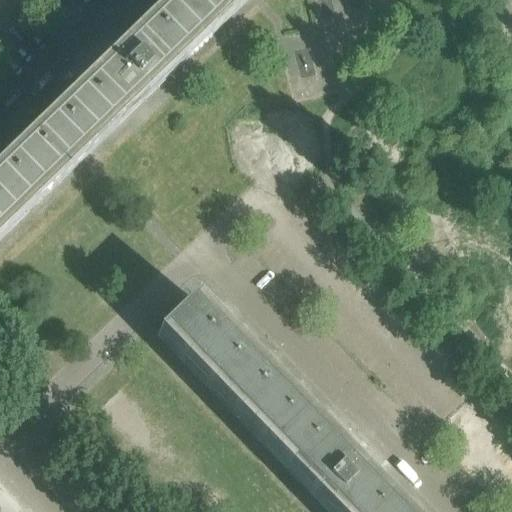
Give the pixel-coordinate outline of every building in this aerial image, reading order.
[(0,240),(175,71),(248,0),(177,0),(0,172),(0,240)] [(511,247),(447,178),(352,267),(441,361),(511,295),(511,247)] [(205,206),(176,234),(191,250),(220,221),(205,206)] [(220,221),(191,250),(206,265),(235,237),(220,221)] [(235,237),(206,265),(221,280),(250,252),(235,237)] [(250,252),(221,280),(236,295),(265,267),(250,252)] [(157,265),(149,272),(158,281),(165,273),(157,265)] [(265,267),(236,295),(250,311),(279,282),(265,267)] [(171,280),(164,287),(173,296),(180,288),(171,280)] [(279,282),(250,311),(265,326),(294,298),(279,282)] [(180,288),(173,296),(181,304),(188,297),(180,288)] [(294,298),(265,326),(280,341),(309,313),(294,298)] [(202,311),(194,319),(203,327),(210,320),(202,311)] [(81,316),(74,323),(82,332),(90,324),(81,316)] [(210,320),(203,327),(211,336),(219,328),(210,320)] [(90,324),(82,332),(91,340),(98,333),(90,324)] [(311,331),(303,339),(310,347),(319,338),(311,331)] [(303,339),(294,348),(302,355),(310,347),(303,339)] [(105,340),(98,348),(106,356),(113,349),(105,340)] [(49,341),(23,366),(35,378),(61,353),(49,341)] [(232,342),(225,349),(233,358),(241,350),(232,342)] [(113,349),(106,356),(115,365),(122,357),(113,349)] [(241,350),(233,358),(242,366),(249,359),(241,350)] [(61,353),(35,378),(46,390),(72,365),(61,353)] [(279,362),(270,370),(278,377),(286,369),(279,362)] [(353,363),(337,378),(366,407),(381,392),(353,363)] [(128,364),(121,371),(130,380),(137,372),(128,364)] [(72,366),(46,392),(57,404),(84,378),(72,366)] [(270,370),(262,379),(269,386),(278,377),(270,370)] [(136,374),(129,381),(137,390),(145,382),(136,374)] [(84,378),(57,404),(69,416),(95,390),(84,378)] [(337,378),(322,393),(350,422),(366,407),(337,378)] [(152,389),(144,396),(153,405),(160,397),(152,389)] [(95,390),(69,416),(81,428),(107,402),(95,390)] [(248,392),(240,400),(247,408),(256,399),(248,392)] [(322,393),(307,408),(335,437),(350,422),(322,393)] [(160,397),(153,405),(161,413),(169,405),(160,397)] [(240,400),(231,409),(239,416),(247,408),(240,400)] [(107,402),(81,428),(93,440),(119,414),(107,402)] [(511,511),(511,421),(494,403),(387,506),(392,511),(511,511)] [(307,408),(292,423),(320,452),(335,437),(307,408)] [(175,413),(168,420),(176,428),(184,421),(175,413)] [(119,414),(93,440),(104,452),(131,426),(119,414)] [(184,421),(176,428),(185,437),(192,429),(184,421)] [(217,422),(208,431),(216,438),(224,430),(217,422)] [(292,423),(276,438),(305,467),(320,452),(292,423)] [(131,426),(104,452),(116,464),(142,438),(131,426)] [(208,431),(200,439),(208,447),(216,438),(208,431)] [(142,438),(116,464),(128,476),(154,450),(142,438)] [(276,438),(261,453),(289,481),(305,467),(276,438)] [(154,450),(128,476),(140,488),(166,463),(154,450)] [(186,452),(177,461),(185,468),(193,459),(186,452)] [(261,453),(246,467),(274,496),(289,481),(261,453)] [(177,461),(169,469),(176,476),(185,468),(177,461)] [(246,467),(231,482),(259,511),(274,496),(246,467)] [(162,476),(154,484),(161,491),(169,483),(162,476)] [(231,482),(215,497),(229,511),(258,511),(259,511),(231,482)] [(229,511),(215,497),(200,511),(229,511)]
